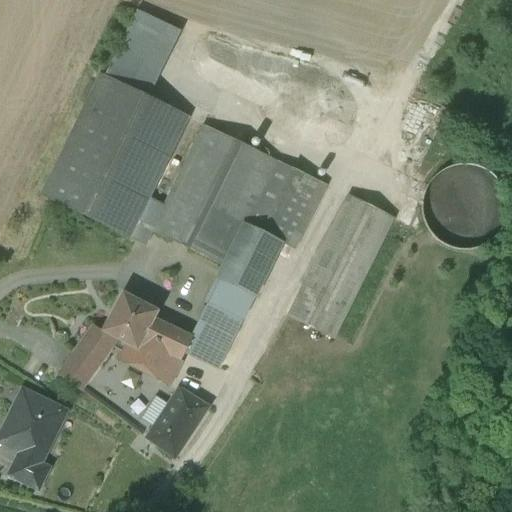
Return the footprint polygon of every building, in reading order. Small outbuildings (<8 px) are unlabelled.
[(346,0),(345,4),(361,11),(365,0),(346,0)] [(403,0),(390,25),(410,35),(428,0),(403,0)] [(137,12),(105,79),(148,100),(180,33),(137,12)] [(282,55),(261,92),(280,103),(298,71),(294,69),(308,44),(303,41),(292,61),(282,55)] [(145,246),(152,232),(165,207),(147,197),(186,119),(148,100),(105,79),(101,77),(43,196),(50,200),(58,204),(145,246)] [(152,232),(223,267),(224,267),(244,226),(275,162),(204,127),(165,207),(152,232)] [(323,186),(275,162),(244,226),(281,244),(292,249),(323,186)] [(475,249),(490,241),(500,229),(506,213),(505,197),(497,182),(485,171),(469,166),(453,167),(438,174),(427,187),(422,202),(423,219),(430,234),(442,244),(458,250),(475,249)] [(290,317),(332,338),(391,219),(349,198),(290,317)] [(223,267),(216,279),(254,298),(281,244),(244,226),(224,267),(223,267)] [(192,338),(184,354),(195,360),(218,371),(242,322),(254,298),(216,279),(205,304),(207,305),(190,338),(192,338)] [(122,293),(101,333),(118,341),(125,345),(137,352),(145,336),(162,344),(158,351),(180,362),(184,354),(192,338),(190,338),(154,320),(158,312),(122,293)] [(107,356),(118,341),(101,333),(92,327),(84,339),(107,356)] [(176,390),(195,360),(184,354),(180,362),(158,351),(162,344),(145,336),(137,352),(125,345),(117,360),(176,390)] [(98,369),(107,356),(84,339),(74,353),(98,369)] [(58,375),(81,392),(98,369),(74,353),(58,375)] [(0,445),(18,454),(41,466),(42,465),(53,442),(49,440),(64,410),(21,389),(0,432),(0,445)] [(148,441),(174,461),(209,408),(181,391),(170,407),(155,430),(148,441)] [(155,430),(170,407),(156,398),(140,421),(155,430)] [(49,440),(53,442),(68,412),(64,410),(49,440)] [(6,477),(38,493),(50,469),(42,465),(41,466),(18,454),(6,477)]
